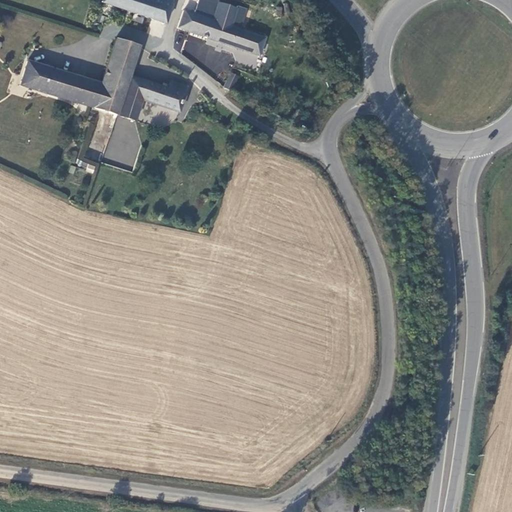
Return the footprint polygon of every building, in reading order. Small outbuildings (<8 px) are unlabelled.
[(160,23),(168,0),(100,0),(100,1),(160,23)] [(197,12),(201,0),(184,0),(183,6),(197,12)] [(236,57),(254,63),(263,37),(229,26),(235,9),(218,2),(211,20),(182,10),(175,27),(238,49),(236,57)] [(96,111),(114,115),(126,76),(131,60),(136,46),(113,39),(100,83),(26,61),(17,86),(96,111)] [(231,68),(250,75),(253,66),(234,60),(231,68)] [(165,88),(126,76),(114,115),(133,120),(139,101),(178,112),(185,87),(168,82),(165,88)] [(225,78),(222,87),(231,90),(234,81),(225,78)] [(81,157),(78,167),(95,173),(98,163),(81,157)]
